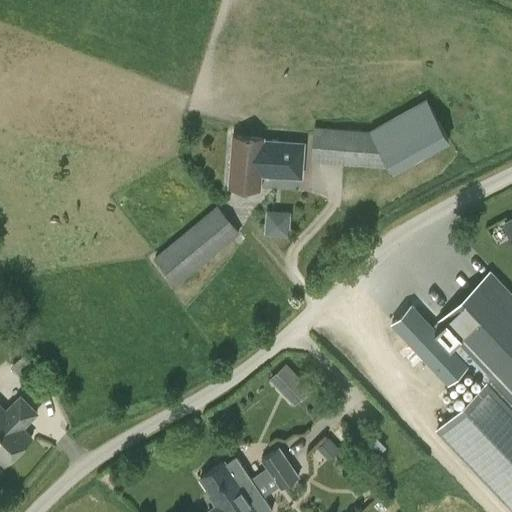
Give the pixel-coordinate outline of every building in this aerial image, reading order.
[(314,149),(313,161),(392,167),(394,172),(450,140),(427,99),(371,130),(371,131),(314,126),(312,149),(314,149)] [(259,187),(260,175),(303,179),(306,141),(263,138),(263,136),(233,134),(229,185),(259,187)] [(238,230),(216,204),(155,255),(177,282),(238,230)] [(292,233),(293,208),(268,207),(267,232),(292,233)] [(511,219),(501,226),(511,243),(511,219)] [(511,335),(445,264),(414,293),(493,377),(436,430),(511,510),(511,335)] [(449,385),(470,365),(412,303),(391,323),(449,385)] [(22,378),(35,367),(25,354),(11,365),(22,378)] [(286,363),(278,371),(303,397),(312,389),(286,363)] [(0,405),(0,458),(4,462),(31,435),(21,426),(36,412),(19,395),(4,410),(0,405)] [(318,448),(329,460),(341,448),(330,437),(318,448)] [(261,458),(282,488),(301,476),(280,445),(261,458)] [(268,511),(273,509),(237,457),(227,463),(224,459),(199,476),(218,502),(215,504),(216,505),(207,511),(268,511)]
